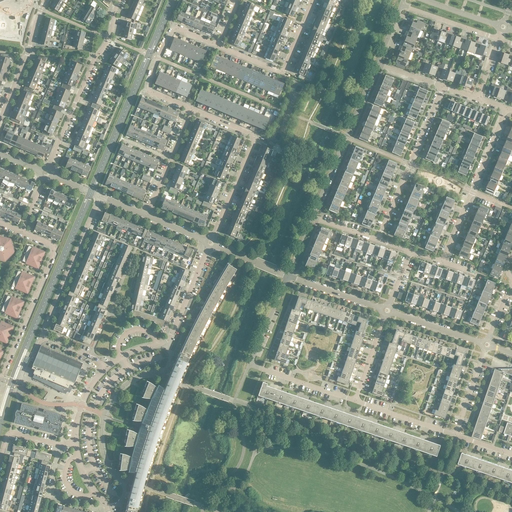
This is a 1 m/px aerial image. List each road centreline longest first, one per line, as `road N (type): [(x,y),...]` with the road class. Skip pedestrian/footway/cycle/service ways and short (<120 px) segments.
road 1 (residential): [(378,240),(312,217),(378,65)]
road 2 (residential): [(104,368),(41,335),(99,196)]
road 3 (residential): [(354,401),(250,363),(286,275)]
road 4 (residential): [(47,168),(119,0)]
road 5 (residential): [(211,237),(254,135),(192,108)]
road 6 (residential): [(0,375),(54,248),(20,233)]
road 7 (residential): [(104,368),(166,341),(207,248)]
road 8 (residential): [(441,261),(504,108)]
road 9 (residential): [(378,240),(440,87)]
road 10 (residential): [(192,108),(149,91),(157,58),(175,28),(218,45)]
road 11 (residential): [(314,0),(284,72),(218,45)]
road 12 (residential): [(0,119),(45,0)]
